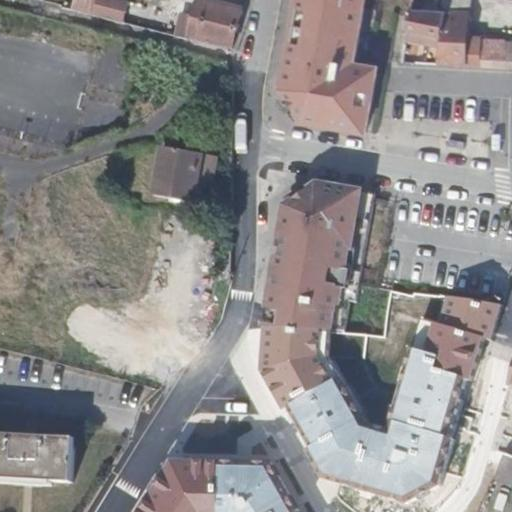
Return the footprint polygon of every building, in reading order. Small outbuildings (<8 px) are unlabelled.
[(92,0),(77,0),(74,14),(97,19),(100,2),(92,0)] [(99,0),(100,2),(97,19),(129,28),(132,6),(109,0),(99,0)] [(303,0),(295,57),(355,61),(364,7),(361,7),(361,0),(303,0)] [(444,11),(469,12),(470,0),(410,0),(410,9),(444,11)] [(182,17),(177,39),(233,52),(243,11),(198,1),(194,19),(182,17)] [(410,9),(405,41),(440,43),(444,11),(410,9)] [(440,43),(437,66),(464,67),(467,38),(469,12),(444,11),(440,43)] [(479,68),(485,38),(467,38),(464,67),(479,68)] [(511,70),(511,43),(507,43),(507,40),(485,38),(479,68),(511,70)] [(287,62),(285,81),(377,87),(378,73),(364,71),(364,64),(355,63),(355,61),(295,57),(294,63),(287,62)] [(377,87),(285,81),(284,87),(310,119),(344,126),(346,126),(347,120),(374,125),(377,87)] [(221,160),(162,151),(154,199),(195,207),(198,189),(216,192),(221,160)] [(288,210),(267,330),(328,335),(341,336),(348,300),(354,302),(376,194),(319,184),(288,210)] [(0,295),(19,299),(28,256),(0,249),(0,295)] [(441,371),(467,378),(477,382),(487,342),(495,344),(505,305),(445,298),(438,325),(424,321),(417,351),(444,357),(441,371)] [(328,335),(267,330),(265,371),(280,398),(288,411),(337,384),(322,355),(328,335)] [(340,383),(337,384),(288,411),(326,481),(337,484),(410,505),(434,490),(441,485),(453,439),(449,438),(457,412),(467,378),(441,371),(444,357),(417,351),(394,438),(365,428),(340,383)] [(76,440),(0,436),(0,480),(28,482),(73,484),(76,440)] [(511,459),(504,456),(496,476),(511,482),(511,459)] [(300,511),(297,506),(274,466),(173,463),(145,509),(142,511),(300,511)]
